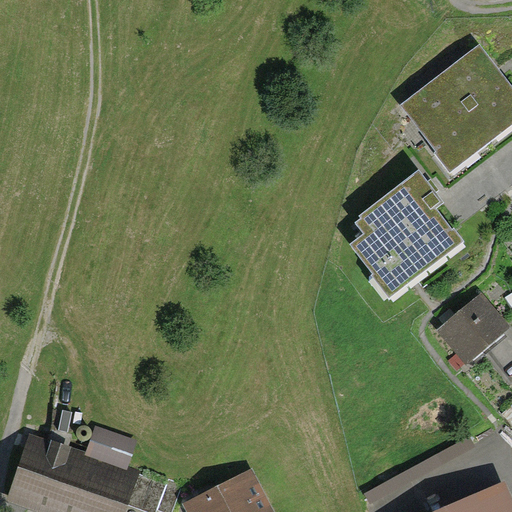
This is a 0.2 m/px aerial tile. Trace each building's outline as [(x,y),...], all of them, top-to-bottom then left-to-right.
[(511,87),(486,53),(410,110),(460,176),(511,136),(511,87)] [(358,250),(398,302),(467,250),(439,212),(445,208),(422,178),(358,226),(369,242),(358,250)] [(511,317),(496,297),(454,329),(480,362),(511,336),(511,317)] [(511,423),(511,406),(503,414),(511,423)] [(41,435),(18,494),(64,511),(127,511),(142,475),(130,470),(138,450),(103,436),(94,456),(41,435)] [(470,441),(362,494),(370,510),(478,457),(470,441)] [(283,511),(260,471),(197,507),(199,511),(283,511)] [(511,511),(511,505),(504,486),(443,511),(511,511)]
